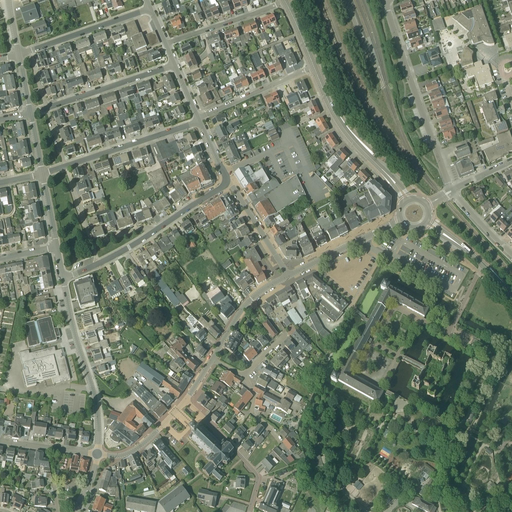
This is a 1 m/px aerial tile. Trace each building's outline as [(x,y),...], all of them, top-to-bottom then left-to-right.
[(56,0),(58,4),(59,4),(60,7),(62,7),(68,5),(70,10),(88,3),(91,2),(97,0),(56,0)] [(111,0),(113,4),(107,6),(108,10),(114,8),(115,10),(122,7),(122,6),(121,3),(119,0),(111,0)] [(164,11),(171,8),(176,6),(173,0),(162,5),(164,11)] [(207,21),(213,18),(209,7),(205,0),(203,0),(206,8),(203,3),(200,4),(204,13),(204,14),(207,21)] [(212,6),(209,7),(213,18),(219,16),(216,9),(215,5),(217,4),(214,0),(209,0),(210,0),(209,1),(212,6)] [(225,0),(226,1),(220,3),(219,3),(223,15),(230,12),(228,4),(227,4),(226,1),(228,0),(225,0)] [(241,8),(239,1),(235,2),(234,0),(231,0),(235,10),(241,8)] [(241,0),(239,1),(241,8),(248,6),(245,0),(241,0)] [(407,11),(413,9),(409,0),(404,2),(405,5),(400,7),(402,13),(407,11)] [(433,9),(429,0),(424,0),(426,4),(430,3),(432,9),(433,9)] [(502,9),(511,5),(511,0),(510,0),(506,2),(508,5),(501,7),(502,9)] [(191,15),(194,14),(195,17),(194,18),(197,24),(203,22),(199,12),(201,12),(198,4),(194,5),(197,11),(193,12),(192,9),(193,8),(192,6),(188,8),(191,15)] [(34,5),(32,6),(20,10),(22,15),(24,15),(25,18),(24,18),(26,23),(35,20),(39,19),(36,11),(34,5)] [(176,6),(171,8),(164,11),(166,17),(178,13),(176,6)] [(474,46),(482,43),(483,43),(484,44),(485,44),(485,45),(486,45),(487,45),(487,46),(488,46),(489,46),(490,46),(492,46),(493,46),(494,46),(494,45),(492,39),(488,28),(490,27),(488,22),(487,23),(484,14),(485,13),(483,8),(482,9),(481,7),(473,10),(469,11),(469,12),(452,18),(469,34),(467,36),(469,42),(472,41),(472,42),(472,41),(474,46)] [(407,11),(408,14),(403,16),(405,22),(416,18),(413,9),(407,11)] [(501,21),(511,16),(511,11),(510,12),(511,16),(504,19),(504,17),(500,19),(501,21)] [(267,18),(270,25),(274,24),(275,27),(278,26),(273,15),(267,18)] [(182,21),(182,19),(181,16),(174,18),(175,21),(171,22),(173,28),(176,27),(178,31),(181,29),(185,28),(182,21)] [(266,27),(270,25),(267,18),(261,21),(266,32),(268,31),(266,27)] [(440,31),(438,26),(443,24),(441,18),(431,22),(434,33),(440,31)] [(410,30),(411,32),(411,33),(417,31),(414,21),(403,25),(405,31),(410,30)] [(31,26),(32,29),(33,31),(35,31),(37,38),(51,33),(49,29),(47,29),(45,22),(31,26)] [(134,46),(137,53),(137,55),(147,51),(145,48),(156,44),(152,35),(142,39),(135,22),(126,25),(125,25),(127,30),(131,40),(134,46)] [(255,33),(256,33),(256,35),(259,34),(255,23),(249,25),(251,33),(254,32),(255,33)] [(249,34),(251,33),(249,25),(242,28),(245,35),(242,36),(245,44),(248,43),(247,41),(251,40),(249,34)] [(117,30),(119,36),(120,38),(127,36),(128,41),(131,40),(127,30),(124,31),(122,26),(122,27),(122,28),(117,30)] [(510,31),(508,26),(498,29),(500,34),(510,31)] [(113,47),(115,46),(116,46),(122,44),(120,40),(120,38),(119,36),(117,30),(111,32),(110,31),(113,40),(111,41),(113,47)] [(230,32),(233,39),(234,44),(240,42),(242,48),(246,46),(245,44),(242,36),(239,37),(237,30),(230,32)] [(411,33),(411,32),(406,34),(408,40),(413,39),(414,42),(420,40),(420,39),(417,31),(411,33)] [(229,40),(233,39),(230,32),(224,34),(228,45),(230,44),(229,40)] [(99,35),(101,42),(102,45),(108,43),(110,48),(113,47),(111,41),(108,42),(105,33),(99,35)] [(511,34),(502,38),(505,50),(506,51),(510,50),(510,49),(509,48),(511,47),(511,34)] [(98,59),(100,58),(102,57),(101,55),(100,55),(99,54),(100,52),(99,49),(98,46),(102,45),(101,42),(99,35),(93,37),(96,46),(94,47),(98,59)] [(220,50),(223,49),(221,45),(218,36),(212,38),(214,44),(216,49),(219,48),(220,50)] [(211,45),(214,44),(212,38),(206,40),(210,51),(213,51),(211,45)] [(425,48),(428,47),(425,38),(420,39),(420,40),(414,42),(409,43),(411,49),(417,48),(418,51),(425,48)] [(88,40),(82,42),(85,53),(92,50),(95,60),(98,59),(94,47),(91,48),(88,39),(87,39),(88,40)] [(80,65),(81,64),(82,64),(79,55),(85,53),(82,42),(76,44),(75,43),(78,53),(76,54),(80,65)] [(78,65),(80,65),(76,54),(73,55),(69,44),(69,45),(64,47),(67,57),(70,56),(73,55),(77,66),(78,65)] [(183,54),(191,51),(193,50),(190,44),(189,45),(189,44),(182,47),(183,48),(180,49),(183,54)] [(56,52),(58,57),(60,65),(63,64),(61,59),(65,58),(67,57),(64,47),(59,49),(58,48),(59,51),(56,52)] [(442,65),(439,58),(439,59),(438,55),(439,55),(437,48),(427,52),(427,53),(419,56),(423,67),(427,65),(428,68),(430,67),(432,67),(433,68),(442,65)] [(466,71),(466,73),(468,78),(467,79),(474,77),(476,83),(475,83),(476,87),(476,88),(477,88),(494,82),(494,81),(493,77),(492,78),(489,71),(490,71),(488,66),(488,65),(487,65),(482,67),(482,65),(481,66),(480,63),(473,65),(473,64),(472,64),(472,62),(472,61),(472,60),(472,59),(472,57),(472,56),(473,56),(473,55),(473,54),(472,53),(465,48),(464,49),(463,51),(462,53),(462,54),(461,56),(457,55),(459,61),(461,61),(461,62),(461,63),(461,64),(461,65),(461,66),(461,67),(462,69),(466,71)] [(153,49),(145,52),(147,57),(148,57),(150,62),(153,61),(154,63),(158,61),(157,60),(161,59),(158,53),(155,54),(153,49)] [(286,51),(279,54),(280,58),(284,56),(285,58),(290,68),(293,66),(292,65),(296,64),(296,65),(292,55),(288,57),(286,51)] [(37,64),(47,60),(46,57),(42,58),(41,55),(34,58),(35,58),(37,64)] [(102,57),(100,58),(103,68),(106,68),(106,70),(108,69),(110,77),(110,76),(116,74),(112,64),(110,65),(106,66),(104,61),(110,59),(109,55),(102,57)] [(187,64),(195,61),(192,55),(185,58),(186,61),(185,62),(187,64)] [(60,65),(58,57),(55,58),(57,63),(49,66),(47,60),(37,64),(39,69),(38,70),(45,68),(49,66),(49,69),(54,67),(60,65)] [(112,64),(116,74),(121,72),(121,73),(122,73),(119,65),(120,65),(120,63),(122,62),(120,57),(117,58),(119,62),(115,63),(112,64)] [(123,64),(125,63),(127,70),(134,68),(133,64),(134,63),(133,60),(132,60),(132,58),(129,58),(129,57),(124,59),(124,61),(122,62),(123,64)] [(103,68),(100,58),(98,59),(97,59),(100,68),(96,70),(93,71),(97,80),(102,79),(103,79),(100,72),(101,72),(100,69),(103,68)] [(273,67),(276,74),(282,71),(278,60),(272,63),(273,67)] [(197,67),(195,61),(187,64),(188,67),(190,70),(197,67)] [(276,74),(273,67),(270,68),(268,64),(266,65),(270,76),(276,74)] [(0,76),(3,76),(9,75),(8,73),(12,73),(10,66),(1,68),(2,72),(0,72),(0,76)] [(50,72),(55,70),(54,67),(49,69),(50,71),(40,75),(41,75),(43,81),(52,77),(50,72)] [(194,81),(201,78),(200,75),(203,74),(202,71),(205,70),(204,67),(199,69),(200,72),(199,72),(199,71),(195,73),(195,74),(191,75),(194,81)] [(246,79),(249,78),(246,72),(245,72),(243,67),(239,69),(242,74),(243,74),(243,75),(238,78),(243,89),(249,86),(246,79)] [(257,74),(260,81),(266,78),(261,68),(258,69),(260,72),(257,74)] [(246,72),(249,78),(251,77),(254,84),(260,81),(257,74),(255,70),(249,72),(249,71),(246,72)] [(91,71),(88,72),(89,76),(91,83),(92,83),(91,82),(97,80),(93,71),(91,72),(91,71)] [(80,75),(78,76),(76,72),(73,73),(75,77),(78,87),(83,85),(84,86),(80,75)] [(201,96),(216,90),(218,88),(216,84),(217,84),(213,75),(207,78),(202,80),(204,84),(201,85),(202,86),(197,88),(201,96)] [(0,76),(0,80),(3,80),(4,85),(14,83),(13,80),(12,77),(3,78),(3,76),(0,76)] [(50,84),(54,83),(54,81),(59,79),(58,76),(52,77),(43,81),(45,87),(44,87),(51,85),(50,84)] [(162,88),(165,87),(173,83),(170,76),(162,80),(163,82),(157,85),(155,83),(152,84),(155,91),(158,90),(158,89),(162,88)] [(72,78),(65,80),(66,81),(66,83),(67,85),(68,89),(72,88),(72,90),(73,89),(72,88),(78,87),(75,77),(72,78)] [(243,89),(238,78),(232,80),(237,91),(243,89)] [(432,91),(438,89),(436,83),(439,82),(438,78),(429,82),(430,85),(425,86),(427,93),(432,91)] [(146,95),(151,94),(150,91),(152,90),(149,82),(143,84),(145,92),(146,95)] [(304,98),(303,94),(307,92),(303,82),(296,85),(299,92),(298,93),(301,100),(304,98)] [(0,91),(0,95),(6,94),(6,91),(9,91),(9,92),(15,90),(14,87),(15,87),(14,87),(14,83),(4,85),(5,91),(0,91)] [(165,95),(161,97),(162,100),(166,98),(169,97),(167,94),(176,90),(173,83),(165,87),(162,88),(165,95)] [(226,85),(227,88),(217,92),(220,99),(224,97),(232,94),(230,89),(233,88),(230,83),(226,85)] [(63,86),(62,84),(55,86),(53,87),(54,89),(46,91),(48,98),(56,95),(55,90),(60,88),(60,91),(64,90),(63,86)] [(136,87),(139,94),(145,92),(143,84),(136,87)] [(125,90),(128,98),(134,96),(132,88),(125,90)] [(428,95),(431,102),(445,96),(443,90),(439,91),(438,89),(432,91),(433,93),(428,95)] [(122,100),(128,98),(125,90),(119,92),(122,100)] [(217,92),(216,90),(201,96),(205,106),(220,99),(217,92)] [(270,96),(273,103),(275,107),(281,104),(276,93),(270,96)] [(290,110),(301,105),(299,101),(301,100),(298,93),(292,96),(292,94),(289,95),(290,97),(287,98),(290,104),(288,105),(290,110)] [(482,106),(483,109),(481,109),(487,126),(489,125),(490,128),(494,127),(497,134),(508,130),(505,122),(505,123),(501,124),(493,102),(497,101),(498,101),(495,93),(484,97),(486,104),(482,106)] [(9,103),(11,102),(17,101),(17,98),(17,97),(16,94),(10,95),(10,96),(8,96),(9,103)] [(122,109),(120,103),(118,104),(114,94),(108,96),(111,103),(112,106),(116,105),(118,111),(118,113),(119,116),(124,114),(123,111),(122,109)] [(112,106),(111,103),(108,96),(102,98),(105,109),(103,109),(107,120),(107,121),(107,120),(113,118),(112,115),(109,116),(106,109),(112,107),(112,106)] [(172,96),(169,97),(166,98),(168,104),(168,105),(169,105),(169,106),(172,105),(181,102),(178,96),(172,98),(172,96)] [(272,108),(271,104),(273,103),(270,96),(264,99),(269,110),(272,108)] [(101,116),(103,121),(107,120),(103,109),(101,110),(97,100),(91,102),(93,109),(95,113),(101,111),(102,115),(101,116)] [(446,109),(443,100),(432,104),(434,110),(439,108),(440,111),(446,109)] [(9,103),(4,104),(4,107),(8,106),(10,106),(10,109),(12,109),(19,108),(18,105),(18,104),(18,105),(17,101),(11,102),(9,103)] [(480,128),(470,101),(467,102),(476,129),(480,128)] [(95,113),(93,109),(91,102),(85,104),(87,111),(88,114),(86,114),(87,115),(88,120),(91,119),(89,115),(95,113)] [(295,113),(300,110),(301,111),(309,108),(310,111),(317,108),(315,102),(308,105),(307,103),(301,106),(301,105),(290,110),(290,111),(294,109),(295,113)] [(72,110),(74,115),(75,119),(78,118),(77,115),(82,113),(80,106),(74,108),(74,110),(72,110)] [(177,110),(164,115),(167,122),(171,120),(170,117),(175,115),(176,119),(185,115),(182,108),(177,110)] [(317,108),(310,111),(312,115),(308,117),(309,119),(320,114),(317,108)] [(153,127),(151,121),(150,117),(144,119),(142,114),(141,114),(140,109),(137,110),(138,115),(140,121),(144,120),(147,129),(153,127)] [(150,117),(151,121),(153,127),(159,125),(157,119),(160,118),(156,109),(153,110),(156,116),(150,117)] [(440,111),(435,113),(437,119),(442,117),(444,121),(450,119),(446,109),(440,111)] [(56,121),(63,118),(67,117),(65,112),(63,111),(59,113),(56,114),(54,114),(56,121)] [(137,120),(130,122),(132,127),(134,134),(140,131),(137,122),(140,121),(138,115),(135,116),(137,120)] [(221,121),(226,119),(224,115),(216,118),(216,119),(212,121),(214,127),(222,124),(221,121)] [(65,125),(63,118),(56,121),(58,127),(65,125)] [(322,119),(313,124),(311,121),(308,123),(311,128),(317,125),(319,128),(326,124),(322,119)] [(446,129),(447,131),(447,132),(453,129),(456,128),(453,119),(439,124),(441,131),(446,129)] [(264,124),(267,130),(272,128),(273,128),(273,126),(271,122),(264,124)] [(13,133),(13,132),(17,132),(23,131),(22,127),(23,127),(22,127),(22,124),(11,126),(13,133)] [(326,124),(319,128),(313,132),(316,137),(329,130),(326,124)] [(106,131),(104,125),(100,127),(102,134),(105,133),(109,142),(115,140),(113,133),(111,130),(106,131)] [(235,128),(233,125),(224,129),(223,126),(215,130),(218,135),(235,128)] [(103,137),(102,134),(100,127),(96,128),(98,134),(92,136),(93,140),(96,146),(102,144),(100,138),(103,137)] [(134,134),(132,127),(125,129),(128,136),(134,134)] [(220,141),(228,138),(227,135),(234,132),(236,131),(235,128),(218,135),(220,141)] [(461,134),(459,134),(456,128),(453,129),(447,132),(447,131),(442,133),(445,140),(447,139),(448,142),(451,141),(462,137),(461,134)] [(70,129),(67,130),(67,129),(60,132),(62,138),(69,136),(72,135),(70,129)] [(23,131),(17,132),(13,132),(14,138),(8,140),(9,143),(16,141),(15,139),(18,138),(18,139),(24,137),(24,134),(23,131)] [(113,133),(115,140),(121,138),(119,131),(113,133)] [(500,158),(503,157),(502,155),(511,152),(511,145),(511,146),(511,145),(511,146),(510,140),(511,139),(511,140),(511,139),(510,139),(511,139),(510,139),(507,134),(509,133),(509,134),(509,133),(496,137),(499,145),(484,152),(489,164),(490,163),(489,163),(494,159),(495,161),(496,161),(496,160),(495,161),(494,159),(500,157),(501,158),(500,158)] [(83,140),(81,134),(82,137),(76,139),(73,140),(74,143),(80,141),(83,140)] [(181,153),(191,149),(190,146),(193,144),(192,143),(197,142),(194,135),(190,137),(189,135),(187,134),(183,136),(183,137),(184,140),(176,143),(181,153)] [(279,139),(277,134),(269,137),(272,142),(279,139)] [(240,135),(239,135),(235,137),(236,140),(223,146),(225,151),(243,143),(244,142),(240,135)] [(326,141),(328,144),(335,140),(331,135),(321,141),(323,144),(326,141)] [(71,142),(69,136),(62,138),(64,145),(71,142)] [(93,140),(92,136),(86,138),(89,148),(96,146),(93,140)] [(307,141),(310,145),(317,140),(315,137),(307,141)] [(477,143),(479,146),(494,142),(493,138),(477,143)] [(335,140),(328,144),(326,146),(329,152),(326,154),(326,156),(328,159),(334,153),(332,150),(339,145),(335,140)] [(9,143),(9,146),(15,145),(16,151),(27,149),(26,145),(25,142),(19,143),(19,144),(16,144),(16,141),(9,143)] [(159,163),(166,160),(178,154),(181,153),(176,143),(175,141),(167,145),(166,145),(165,141),(164,142),(163,142),(152,147),(156,157),(159,163)] [(236,150),(245,146),(243,143),(225,151),(227,156),(232,154),(236,152),(236,150)] [(457,159),(462,158),(471,154),(469,151),(470,150),(469,147),(468,148),(467,144),(456,148),(457,152),(456,152),(456,155),(457,159)] [(75,153),(78,152),(76,146),(65,149),(68,156),(72,154),(73,155),(75,154),(75,153)] [(186,158),(188,162),(194,160),(202,156),(201,153),(202,153),(201,152),(202,152),(201,151),(201,150),(199,147),(191,151),(191,149),(181,153),(178,154),(181,160),(184,159),(186,158)] [(139,151),(142,158),(149,156),(146,148),(139,151)] [(28,156),(27,153),(28,153),(28,152),(27,152),(27,149),(16,151),(18,157),(12,158),(12,161),(19,160),(19,157),(28,156)] [(243,155),(248,153),(247,150),(238,154),(236,152),(232,154),(227,156),(229,161),(243,155)] [(332,166),(335,163),(345,153),(342,150),(337,155),(336,154),(328,162),(330,164),(332,166)] [(142,161),(142,158),(139,151),(132,153),(135,163),(133,164),(135,171),(140,169),(138,164),(137,163),(142,161)] [(345,153),(335,163),(332,166),(331,167),(330,169),(332,172),(335,174),(339,169),(338,167),(349,157),(345,153)] [(473,169),(475,168),(485,165),(483,159),(484,159),(481,153),(456,163),(456,164),(460,174),(462,174),(463,174),(463,175),(473,171),(473,172),(474,171),(473,169)] [(120,157),(122,165),(129,162),(127,155),(120,157)] [(244,157),(243,155),(229,161),(231,166),(240,162),(239,158),(240,158),(241,159),(244,157)] [(186,168),(189,166),(197,163),(198,166),(202,164),(202,163),(205,162),(203,156),(202,156),(194,160),(188,162),(185,164),(186,168)] [(113,160),(115,167),(122,165),(120,157),(113,160)] [(19,160),(20,162),(21,162),(23,169),(30,167),(29,160),(26,161),(25,159),(19,160)] [(161,169),(163,174),(166,172),(167,172),(166,169),(165,168),(164,166),(165,165),(164,163),(167,162),(166,160),(159,163),(161,169)] [(343,176),(346,174),(356,164),(352,160),(344,168),(341,171),(339,169),(335,174),(340,179),(341,178),(343,176)] [(101,164),(103,171),(110,169),(108,161),(101,164)] [(205,162),(202,163),(202,164),(198,166),(199,168),(179,177),(184,187),(185,187),(189,194),(212,184),(213,182),(208,170),(205,172),(203,167),(206,166),(207,165),(205,162)] [(99,172),(103,171),(101,164),(94,166),(96,173),(99,172)] [(258,164),(251,167),(255,175),(252,177),(256,183),(257,183),(260,181),(266,177),(258,164)] [(346,174),(343,176),(345,178),(344,178),(348,181),(349,180),(350,180),(355,174),(356,174),(354,172),(359,168),(356,164),(346,174)] [(255,175),(251,167),(235,175),(244,191),(254,184),(256,183),(252,177),(255,175)] [(167,182),(163,174),(161,169),(148,175),(150,182),(146,183),(148,188),(153,186),(156,193),(159,191),(162,189),(164,187),(168,185),(167,182)] [(80,180),(85,179),(93,176),(91,172),(90,170),(87,170),(88,175),(84,177),(82,170),(73,173),(76,180),(79,179),(80,179),(80,180)] [(351,187),(356,185),(366,175),(363,171),(358,176),(359,178),(355,183),(354,182),(350,185),(351,187)] [(511,178),(509,172),(506,174),(505,173),(504,174),(504,175),(503,175),(507,183),(509,182),(511,186),(511,178)] [(366,175),(356,185),(361,189),(367,186),(365,183),(370,178),(366,175)] [(266,177),(260,181),(264,188),(248,197),(252,204),(264,222),(264,223),(278,214),(306,196),(303,190),(296,176),(280,186),(266,178),(266,177)] [(174,190),(176,192),(181,199),(187,195),(182,189),(184,187),(179,177),(176,179),(180,185),(174,189),(174,190)] [(501,188),(505,184),(499,178),(496,182),(501,188)] [(264,188),(260,181),(257,183),(256,183),(254,184),(244,191),(248,197),(264,188)] [(87,189),(85,182),(77,185),(79,192),(87,189)] [(351,231),(352,231),(361,226),(368,223),(369,224),(371,223),(371,221),(380,217),(381,219),(384,218),(384,217),(390,214),(390,212),(391,202),(391,200),(386,195),(384,192),(379,187),(378,187),(374,182),(367,186),(361,189),(353,193),(343,197),(338,200),(336,201),(345,218),(351,231)] [(34,185),(24,187),(25,194),(35,192),(35,189),(35,188),(34,185)] [(482,201),(485,199),(483,196),(481,192),(485,190),(483,187),(477,190),(477,191),(473,194),(476,200),(480,198),(482,201)] [(0,191),(0,198),(0,199),(1,203),(7,201),(8,206),(12,205),(9,194),(6,195),(6,194),(5,190),(0,191)] [(20,202),(21,205),(28,204),(28,201),(37,199),(36,196),(36,195),(35,192),(25,194),(27,201),(20,202)] [(181,199),(176,192),(170,196),(175,203),(181,199)] [(83,204),(91,201),(89,194),(81,197),(83,204)] [(165,199),(159,203),(164,210),(170,206),(165,199)] [(221,223),(223,227),(236,220),(234,217),(239,215),(237,211),(238,211),(237,209),(236,209),(235,208),(234,208),(233,205),(233,204),(232,203),(232,202),(231,202),(231,201),(230,202),(229,200),(229,199),(222,203),(219,199),(203,208),(204,210),(202,211),(209,223),(224,214),(227,219),(221,223)] [(141,210),(142,213),(145,221),(152,219),(148,207),(150,206),(146,200),(143,202),(147,208),(141,210)] [(485,213),(489,210),(492,208),(493,211),(496,207),(499,205),(495,200),(489,205),(487,202),(481,208),(485,213)] [(332,223),(336,230),(339,237),(348,233),(344,226),(341,220),(345,218),(336,201),(333,202),(341,218),(335,220),(335,221),(332,223)] [(164,210),(159,203),(153,207),(158,215),(164,210)] [(28,204),(21,205),(22,208),(24,208),(25,211),(27,210),(28,214),(39,212),(39,208),(38,208),(38,205),(29,207),(28,204)] [(95,213),(93,205),(85,208),(87,215),(95,213)] [(145,221),(142,213),(141,210),(135,212),(132,206),(130,206),(132,213),(134,213),(138,224),(145,221)] [(504,214),(506,212),(501,207),(499,209),(499,210),(496,207),(493,211),(489,215),(491,217),(490,219),(495,224),(501,217),(504,214)] [(496,225),(500,229),(511,216),(511,214),(509,216),(507,215),(511,209),(511,208),(511,207),(506,212),(504,214),(501,217),(503,218),(496,225)] [(209,223),(202,211),(201,212),(203,215),(200,217),(200,216),(198,217),(197,216),(193,219),(199,229),(208,223),(209,223)] [(27,214),(28,219),(29,220),(26,221),(19,223),(20,226),(25,225),(32,223),(32,220),(41,218),(40,215),(39,212),(28,214),(27,214)] [(275,224),(277,227),(278,227),(284,223),(278,214),(264,223),(268,228),(272,225),(273,226),(275,224)] [(511,216),(500,229),(504,232),(511,223),(511,216)] [(91,227),(99,224),(97,217),(88,220),(91,227)] [(130,217),(124,220),(126,228),(133,225),(130,217)] [(316,221),(320,229),(324,227),(331,241),(339,237),(336,230),(332,223),(330,218),(329,217),(325,220),(323,217),(316,221)] [(12,233),(11,228),(9,219),(5,219),(7,229),(8,229),(9,234),(6,235),(7,238),(8,245),(14,244),(13,236),(12,233)] [(126,228),(124,220),(117,222),(119,230),(126,228)] [(235,224),(231,226),(234,231),(245,225),(242,220),(235,224)] [(287,221),(284,223),(278,227),(279,229),(280,228),(281,229),(289,224),(287,221)] [(181,227),(185,233),(187,235),(194,230),(188,222),(181,227)] [(32,223),(25,225),(25,227),(32,226),(33,233),(43,231),(42,228),(43,228),(43,227),(42,228),(42,224),(33,226),(32,223)] [(305,257),(314,253),(301,224),(295,228),(298,237),(299,236),(302,242),(300,243),(300,245),(303,251),(302,252),(305,257)] [(250,234),(245,225),(234,231),(237,236),(238,236),(240,239),(250,234)] [(282,233),(279,229),(278,227),(277,227),(270,232),(271,234),(274,238),(282,233)] [(327,243),(319,227),(310,232),(314,240),(318,248),(319,247),(320,248),(320,246),(321,246),(327,243)] [(104,236),(101,228),(92,231),(94,239),(95,239),(104,236)] [(279,248),(284,245),(298,237),(295,228),(275,240),(276,241),(275,241),(276,243),(278,244),(279,246),(278,247),(279,248)] [(166,237),(170,244),(173,247),(183,240),(176,230),(171,234),(171,235),(166,238),(166,237)] [(43,231),(33,233),(34,240),(44,238),(44,235),(43,231)] [(216,239),(213,234),(208,237),(211,242),(216,239)] [(173,247),(170,244),(166,237),(161,241),(156,245),(156,244),(160,250),(161,251),(163,255),(173,248),(173,247)] [(244,241),(241,243),(245,250),(248,249),(248,248),(255,244),(251,237),(244,241)] [(237,241),(228,245),(228,246),(230,250),(238,245),(241,244),(240,242),(238,240),(237,241)] [(285,246),(284,245),(279,248),(282,253),(285,257),(285,258),(286,259),(287,259),(287,260),(288,260),(291,260),(292,258),(296,259),(297,260),(298,260),(299,260),(302,258),(297,248),(297,242),(292,242),(287,244),(285,246)] [(146,251),(151,257),(151,258),(155,256),(154,255),(160,250),(156,244),(151,248),(147,251),(146,251)] [(245,251),(242,252),(244,255),(246,259),(252,255),(257,263),(261,261),(254,249),(250,251),(248,248),(248,249),(245,250),(245,251)] [(258,285),(266,280),(262,272),(265,270),(263,268),(261,269),(257,263),(252,255),(246,259),(244,255),(242,252),(241,250),(238,251),(258,285)] [(151,257),(146,251),(141,255),(136,258),(141,265),(140,266),(142,268),(147,265),(144,262),(151,257)] [(31,273),(40,271),(49,269),(48,269),(46,259),(42,260),(42,258),(23,262),(26,274),(31,273)] [(40,271),(42,277),(50,276),(49,269),(40,271)] [(144,281),(147,279),(141,269),(141,270),(137,272),(136,271),(131,274),(134,280),(134,281),(137,285),(144,281)] [(172,304),(178,300),(174,295),(156,272),(150,276),(172,304)] [(243,281),(244,280),(248,288),(254,283),(251,280),(252,280),(249,276),(247,273),(246,274),(244,272),(240,275),(240,278),(243,281)] [(42,277),(43,284),(51,282),(50,276),(42,277)] [(118,282),(123,291),(131,286),(126,276),(121,279),(121,280),(118,282)] [(318,302),(330,290),(329,289),(328,289),(314,277),(315,277),(314,277),(313,276),(303,281),(309,294),(312,299),(314,297),(318,301),(318,302)] [(76,298),(77,300),(78,300),(80,310),(95,305),(94,300),(98,299),(94,282),(93,277),(90,278),(75,283),(76,283),(74,284),(74,286),(74,287),(77,298),(76,298)] [(244,280),(243,281),(240,284),(238,280),(235,282),(238,286),(237,286),(240,289),(241,288),(243,292),(248,288),(244,280)] [(123,291),(118,282),(117,281),(111,285),(106,288),(112,298),(120,294),(123,291)] [(309,294),(303,281),(296,284),(296,286),(294,287),(302,303),(305,302),(304,300),(308,298),(306,295),(309,294)] [(51,282),(43,284),(40,284),(41,290),(44,289),(44,290),(52,289),(53,289),(51,282)] [(377,403),(383,393),(349,375),(367,342),(370,344),(372,340),(369,339),(391,299),(424,317),(428,310),(427,310),(388,288),(388,287),(384,284),(381,289),(386,291),(369,321),(367,320),(366,322),(368,323),(366,328),(339,377),(334,374),(331,381),(337,384),(338,382),(377,403)] [(290,287),(283,291),(289,301),(293,299),(292,297),(294,296),(296,300),(297,300),(295,295),(293,291),(292,292),(290,287)] [(219,289),(208,297),(214,306),(220,302),(222,305),(221,307),(222,308),(221,310),(222,311),(220,313),(227,319),(234,311),(234,312),(234,311),(228,305),(229,304),(220,292),(219,289)] [(330,290),(318,302),(331,314),(330,315),(323,308),(321,311),(331,320),(334,318),(337,321),(343,314),(342,314),(341,313),(348,306),(342,301),(330,290)] [(174,295),(178,300),(180,303),(183,306),(188,302),(180,291),(174,295)] [(275,296),(281,305),(283,308),(290,304),(289,301),(283,291),(275,296)] [(22,300),(30,299),(29,298),(23,299),(22,292),(20,292),(22,300)] [(44,315),(43,312),(51,310),(50,304),(56,303),(55,303),(54,298),(55,298),(49,299),(48,295),(34,298),(38,316),(44,315)] [(266,302),(267,303),(271,310),(276,317),(277,318),(279,321),(280,323),(281,323),(283,321),(286,319),(289,317),(287,314),(283,308),(281,305),(275,296),(266,302)] [(271,310),(267,303),(264,305),(264,304),(260,307),(261,309),(262,309),(265,313),(265,312),(270,319),(272,318),(273,319),(276,317),(271,310)] [(204,316),(210,311),(204,305),(199,311),(204,316)] [(100,309),(93,311),(83,313),(84,314),(85,313),(86,316),(81,317),(82,321),(83,321),(84,323),(94,320),(93,316),(101,312),(100,309)] [(293,309),(287,314),(289,317),(293,323),(295,326),(301,321),(293,309)] [(189,317),(186,320),(193,327),(196,325),(189,317)] [(289,317),(286,319),(283,321),(287,328),(293,323),(289,317)] [(37,322),(34,323),(40,344),(43,343),(43,344),(56,341),(56,338),(56,337),(59,336),(60,337),(58,330),(57,331),(56,329),(58,328),(57,328),(53,329),(50,318),(37,321),(37,322)] [(151,323),(154,321),(152,318),(146,323),(150,327),(153,325),(151,323)] [(198,322),(204,328),(216,340),(221,333),(215,327),(216,327),(212,323),(209,326),(206,323),(206,322),(202,318),(198,322)] [(89,331),(103,327),(102,323),(95,324),(94,320),(84,323),(84,325),(85,329),(89,328),(90,330),(88,331),(89,331)] [(246,323),(251,328),(254,326),(248,320),(246,323)] [(273,339),(278,335),(267,321),(263,325),(273,339)] [(34,322),(24,324),(28,348),(40,345),(40,344),(34,323),(34,322)] [(104,330),(103,327),(89,331),(90,331),(90,333),(86,335),(87,338),(88,338),(89,340),(99,337),(98,333),(104,330)] [(196,328),(197,329),(192,333),(191,333),(192,333),(196,338),(200,343),(204,339),(203,338),(206,335),(202,330),(200,332),(196,328)] [(298,346),(302,350),(303,351),(310,345),(298,331),(292,336),(296,339),(299,345),(298,346)] [(232,337),(240,342),(243,337),(235,333),(232,337)] [(258,346),(261,349),(262,348),(263,348),(271,341),(265,334),(256,342),(259,345),(258,346)] [(100,341),(99,337),(89,340),(89,343),(90,346),(94,345),(94,348),(93,348),(108,344),(107,340),(100,341)] [(237,347),(240,342),(232,337),(229,342),(237,347)] [(465,341),(475,346),(477,341),(468,337),(465,341)] [(177,357),(182,352),(180,351),(181,350),(182,350),(186,346),(179,340),(176,343),(178,345),(174,348),(173,347),(170,350),(177,357)] [(246,361),(240,354),(235,351),(237,347),(229,342),(225,349),(238,357),(242,360),(244,362),(246,361)] [(259,345),(256,342),(253,344),(252,342),(248,346),(251,349),(256,354),(261,349),(258,346),(259,345)] [(298,350),(297,349),(289,342),(285,346),(292,354),(290,356),(293,362),(297,367),(298,366),(301,369),(304,366),(300,363),(296,359),(298,358),(294,354),(298,350)] [(203,357),(207,353),(203,349),(203,348),(196,343),(193,346),(198,349),(194,355),(200,359),(201,357),(202,358),(203,357)] [(108,344),(93,348),(95,348),(95,351),(91,352),(92,355),(93,355),(94,358),(104,355),(102,351),(109,348),(108,344)] [(64,357),(62,358),(61,354),(62,354),(61,350),(55,351),(54,348),(29,354),(28,351),(19,353),(22,364),(23,364),(25,370),(22,371),(27,388),(36,385),(36,383),(52,379),(53,384),(70,380),(64,357)] [(256,354),(251,349),(244,355),(244,357),(249,363),(257,355),(256,354)] [(436,352),(429,349),(426,356),(429,357),(430,358),(433,359),(433,358),(434,357),(436,352)] [(186,365),(177,357),(170,350),(169,350),(167,353),(175,360),(170,365),(176,370),(178,367),(181,370),(182,369),(183,368),(186,365)] [(281,351),(278,355),(287,363),(289,360),(287,358),(288,357),(281,351)] [(187,358),(182,352),(177,357),(186,365),(194,372),(199,365),(193,360),(192,361),(188,357),(187,358)] [(99,365),(113,361),(112,358),(105,359),(104,355),(94,358),(94,360),(95,363),(99,362),(99,365)] [(282,367),(287,363),(278,355),(274,359),(282,367)] [(452,359),(445,356),(443,361),(442,363),(444,365),(446,365),(449,367),(452,359)] [(429,357),(418,381),(419,382),(430,358),(429,357)] [(271,366),(272,365),(277,369),(280,370),(282,367),(274,359),(270,363),(271,363),(270,365),(271,366)] [(116,361),(113,362),(113,361),(99,365),(100,365),(101,365),(102,368),(97,369),(98,372),(99,372),(100,375),(105,373),(105,376),(110,374),(109,372),(110,372),(109,368),(116,365),(116,361)] [(434,364),(431,363),(429,366),(428,366),(428,367),(430,369),(429,371),(430,369),(432,370),(428,378),(425,377),(423,380),(427,381),(425,386),(427,386),(428,382),(434,385),(438,375),(434,373),(433,376),(432,375),(437,363),(435,362),(434,364)] [(143,364),(142,363),(136,371),(159,388),(162,384),(171,390),(169,392),(178,399),(182,393),(157,375),(143,364)] [(444,365),(433,389),(435,389),(446,365),(444,365)] [(266,368),(263,373),(270,377),(274,379),(275,376),(272,374),(273,372),(266,368)] [(186,372),(181,379),(183,380),(188,384),(193,377),(186,372)] [(239,385),(242,381),(227,372),(220,382),(229,387),(233,381),(239,385)] [(183,380),(181,379),(174,373),(171,377),(178,382),(180,380),(182,381),(180,385),(174,381),(170,378),(168,382),(175,387),(183,392),(188,384),(183,380)] [(270,380),(262,376),(257,385),(265,389),(266,386),(275,391),(278,385),(270,380)] [(418,381),(414,380),(411,387),(418,390),(420,386),(421,384),(421,383),(419,382),(418,381)] [(220,396),(223,392),(224,393),(225,393),(226,391),(226,390),(225,389),(226,388),(217,383),(213,389),(212,388),(211,391),(220,396)] [(154,412),(154,413),(159,418),(167,410),(166,409),(159,403),(140,386),(139,388),(136,391),(134,393),(151,411),(152,411),(154,412)] [(268,408),(270,405),(286,413),(291,405),(282,400),(281,401),(265,393),(265,392),(264,392),(256,387),(254,392),(260,395),(258,398),(257,398),(255,405),(260,406),(258,412),(264,413),(265,407),(268,408)] [(433,389),(430,387),(430,388),(429,389),(427,395),(434,398),(437,391),(435,389),(433,389)] [(238,394),(242,397),(247,392),(248,391),(243,388),(238,394)] [(286,397),(292,402),(293,400),(299,403),(302,399),(289,391),(286,397)] [(164,399),(159,403),(166,409),(173,402),(165,394),(164,395),(161,392),(158,395),(162,398),(162,397),(164,399)] [(248,392),(247,392),(243,398),(234,408),(239,413),(253,396),(248,392)] [(203,395),(197,403),(210,413),(215,406),(219,409),(224,403),(226,400),(221,396),(216,403),(212,400),(207,397),(207,398),(203,395)] [(122,416),(117,423),(135,434),(138,436),(139,436),(140,436),(140,437),(145,432),(144,431),(146,430),(142,426),(141,426),(137,430),(134,426),(135,425),(130,423),(136,415),(149,428),(154,423),(147,416),(142,420),(136,414),(132,410),(137,405),(133,402),(126,410),(122,416)] [(211,420),(216,424),(221,417),(218,415),(222,411),(223,412),(228,406),(224,403),(219,409),(211,420)] [(45,437),(46,426),(36,424),(37,417),(35,417),(36,413),(32,413),(31,420),(31,424),(34,424),(32,435),(45,437)] [(506,426),(507,423),(508,420),(501,417),(500,419),(498,422),(506,426)] [(19,439),(21,428),(30,429),(31,424),(31,420),(22,418),(22,420),(15,419),(11,438),(12,438),(12,439),(18,440),(19,439)] [(109,420),(109,421),(107,425),(111,426),(108,429),(112,432),(110,437),(111,438),(111,439),(111,440),(112,440),(113,441),(113,442),(114,442),(115,443),(116,443),(117,443),(118,443),(121,439),(130,446),(139,438),(134,435),(135,434),(117,423),(109,420)] [(223,429),(230,435),(235,430),(231,426),(235,423),(232,420),(229,424),(223,429)] [(64,424),(64,426),(63,426),(63,429),(56,428),(55,438),(61,439),(62,434),(65,434),(66,427),(67,424),(64,424)] [(209,477),(212,474),(220,482),(225,477),(217,469),(218,468),(220,468),(220,469),(221,469),(221,468),(222,467),(223,467),(222,466),(223,464),(227,464),(227,465),(227,464),(229,462),(230,462),(230,461),(229,458),(228,457),(229,456),(231,457),(231,458),(232,457),(233,455),(234,456),(234,455),(233,455),(233,453),(234,451),(227,445),(223,441),(223,442),(221,440),(219,442),(219,443),(217,441),(218,441),(217,440),(217,441),(214,438),(214,437),(211,434),(210,434),(207,431),(207,430),(206,431),(203,428),(201,425),(197,429),(195,428),(196,427),(195,427),(190,431),(190,432),(191,433),(191,432),(193,434),(189,438),(191,440),(192,440),(195,443),(194,443),(195,444),(195,443),(198,446),(198,447),(202,451),(202,450),(205,453),(205,454),(206,453),(208,455),(207,455),(207,456),(205,458),(207,459),(206,459),(209,462),(206,466),(206,467),(203,471),(209,477)] [(259,425),(254,432),(259,436),(264,429),(259,425)] [(75,433),(76,430),(69,429),(69,427),(66,427),(65,434),(68,435),(67,440),(74,441),(75,433)] [(48,437),(55,438),(56,428),(56,430),(49,429),(48,437)] [(288,439),(284,442),(283,443),(291,452),(296,448),(292,443),(293,442),(291,440),(296,436),(294,432),(290,434),(284,428),(279,433),(285,439),(287,437),(288,439)] [(381,435),(388,439),(393,431),(388,428),(387,431),(384,429),(381,435)] [(78,436),(81,437),(80,442),(87,443),(89,435),(82,434),(83,429),(79,429),(78,436)] [(242,432),(239,429),(234,433),(237,436),(234,439),(239,444),(244,439),(241,436),(243,434),(242,433),(242,432)] [(256,443),(259,446),(264,440),(262,438),(260,437),(256,443)] [(247,441),(248,442),(242,447),(247,452),(254,446),(251,443),(248,439),(247,441)] [(156,443),(154,446),(160,453),(166,459),(163,462),(168,467),(169,467),(171,469),(179,463),(159,440),(157,442),(156,443)] [(3,454),(2,462),(1,468),(4,469),(6,457),(13,459),(14,451),(7,449),(6,455),(3,454)] [(142,456),(145,459),(144,460),(145,462),(149,469),(150,472),(155,468),(153,465),(155,464),(154,461),(156,459),(155,458),(156,457),(151,450),(146,454),(145,453),(142,456)] [(28,457),(26,466),(26,467),(38,469),(38,466),(41,467),(42,460),(43,455),(43,454),(42,453),(41,453),(29,451),(28,457)] [(18,452),(17,457),(15,456),(14,464),(26,466),(28,457),(24,456),(25,453),(18,452)] [(141,467),(138,459),(136,455),(128,458),(134,471),(141,467)] [(292,463),(284,455),(284,456),(281,459),(288,466),(292,463)] [(71,464),(69,470),(67,470),(67,472),(81,474),(81,472),(85,473),(89,461),(81,459),(79,466),(76,465),(78,457),(73,456),(71,464)] [(262,464),(263,464),(266,468),(265,470),(268,473),(276,466),(269,457),(262,464)] [(327,463),(325,457),(321,458),(320,457),(317,458),(319,467),(323,466),(323,465),(327,463)] [(42,471),(50,472),(47,460),(42,460),(41,467),(43,467),(42,471)] [(435,471),(425,464),(423,467),(432,474),(435,471)] [(174,476),(168,467),(163,472),(169,479),(174,476)] [(191,472),(186,467),(182,471),(186,476),(191,472)] [(111,473),(105,471),(102,480),(107,482),(105,492),(108,494),(110,494),(110,496),(115,496),(115,501),(120,501),(119,494),(118,488),(117,486),(116,480),(121,479),(121,477),(120,477),(119,472),(111,473)] [(436,478),(441,482),(444,477),(439,474),(436,478)] [(140,475),(129,479),(131,484),(137,482),(138,484),(144,482),(143,478),(141,479),(140,475)] [(237,481),(237,483),(237,484),(236,489),(244,489),(245,481),(245,477),(237,477),(237,481)] [(260,510),(265,511),(277,511),(278,510),(276,509),(277,506),(275,506),(284,484),(273,479),(269,489),(270,489),(263,505),(262,504),(260,510)] [(433,497),(439,484),(431,479),(426,487),(423,485),(419,494),(423,496),(424,492),(433,497)] [(43,481),(35,482),(36,489),(43,488),(43,481)] [(488,489),(491,493),(497,487),(493,484),(488,489)] [(158,505),(158,507),(161,507),(159,511),(170,511),(173,511),(176,508),(178,506),(182,504),(184,502),(187,500),(189,498),(190,498),(182,487),(179,489),(158,505)] [(0,488),(0,495),(0,496),(0,499),(0,504),(7,505),(8,496),(4,496),(4,489),(0,488)] [(198,499),(210,502),(208,507),(215,509),(217,495),(212,494),(206,492),(206,491),(200,490),(198,499)] [(13,507),(20,511),(25,500),(21,498),(22,498),(15,494),(11,502),(14,503),(13,507)] [(40,497),(39,497),(38,507),(46,508),(47,498),(44,498),(40,497)] [(95,504),(112,511),(113,507),(105,504),(106,501),(98,498),(97,499),(97,498),(95,502),(96,502),(95,504)] [(435,508),(416,498),(412,505),(425,511),(434,511),(435,511),(434,511),(435,508)] [(128,499),(126,509),(130,510),(131,509),(133,509),(133,511),(137,511),(138,510),(140,511),(144,511),(145,511),(148,511),(147,511),(155,511),(156,504),(128,499)]
